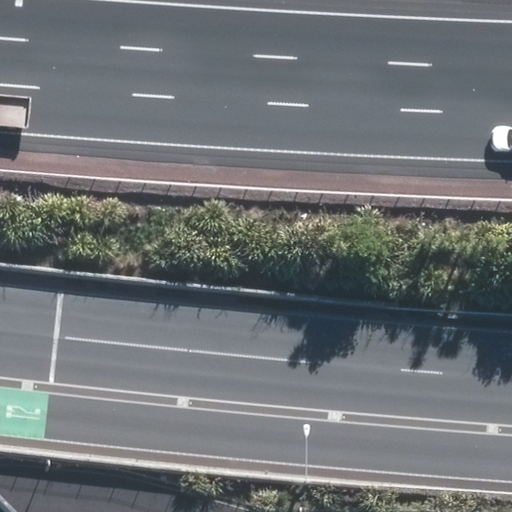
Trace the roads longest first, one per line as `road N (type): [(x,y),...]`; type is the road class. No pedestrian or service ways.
road 1 (motorway): [(511,397),(0,356)]
road 2 (motorway): [(511,57),(0,26)]
